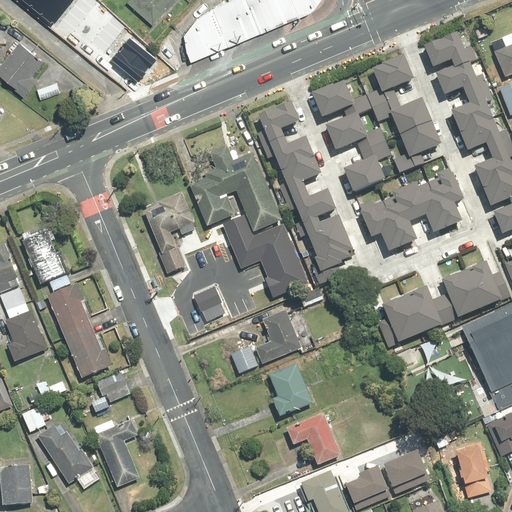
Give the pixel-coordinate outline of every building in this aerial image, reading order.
[(37,0),(31,8),(42,16),(54,0),(37,0)] [(54,0),(42,16),(52,24),(71,0),(54,0)] [(130,0),(129,2),(155,25),(177,0),(130,0)] [(193,33),(203,58),(312,15),(322,0),(321,0),(233,0),(209,11),(193,33)] [(451,58),(454,67),(470,60),(477,57),(473,46),(466,49),(459,32),(425,45),(434,65),(451,58)] [(130,38),(112,61),(139,81),(156,59),(130,38)] [(21,42),(0,69),(0,72),(27,92),(49,63),(21,42)] [(511,46),(496,53),(506,77),(511,74),(511,46)] [(367,90),(373,105),(398,94),(394,85),(414,77),(404,54),(373,67),(381,85),(367,90)] [(464,86),(467,95),(489,86),(484,73),(477,76),(470,60),(454,67),(436,74),(444,94),(464,86)] [(344,78),(312,92),(323,118),(344,109),(345,112),(369,102),(366,94),(353,99),(344,78)] [(452,109),(460,129),(493,116),(487,101),(494,98),(489,86),(467,95),(470,102),(452,109)] [(511,86),(502,90),(511,116),(511,86)] [(391,113),(400,134),(432,121),(422,97),(402,105),(398,94),(373,105),(378,118),(391,113)] [(263,144),(284,136),(281,128),(299,121),(292,102),(259,115),(265,130),(258,132),(263,144)] [(369,102),(345,112),(347,116),(326,124),(336,149),(356,141),(360,151),(385,140),(379,127),(367,132),(359,113),(372,108),(369,102)] [(487,143),(490,150),(511,141),(507,129),(499,132),(493,116),(460,129),(468,150),(487,143)] [(432,121),(400,134),(408,153),(395,158),(400,172),(424,162),(420,153),(442,145),(432,121)] [(276,155),(282,170),(314,157),(306,136),(287,144),(284,136),(263,144),(269,158),(276,155)] [(391,155),(385,140),(360,151),(364,160),(344,168),(354,191),(385,178),(377,160),(391,155)] [(475,165),(484,186),(511,174),(511,162),(510,157),(511,156),(511,141),(490,150),(493,158),(475,165)] [(282,222),(255,155),(235,162),(229,145),(215,150),(222,168),(193,179),(210,222),(238,212),(231,194),(242,189),(259,231),(282,222)] [(285,197),(307,188),(304,181),(321,174),(314,157),(282,170),(286,182),(280,184),(285,197)] [(439,178),(429,182),(447,226),(462,220),(455,202),(464,199),(453,172),(451,173),(450,168),(438,173),(439,178)] [(511,204),(511,203),(511,174),(484,186),(491,205),(509,197),(511,204)] [(417,181),(406,186),(418,218),(427,214),(434,232),(447,226),(429,182),(419,186),(417,181)] [(395,196),(383,201),(401,246),(418,239),(411,221),(418,218),(406,186),(393,191),(395,196)] [(297,206),(303,221),(317,215),(334,208),(326,190),(310,196),(307,188),(285,197),(290,209),(297,206)] [(189,264),(180,244),(173,229),(197,219),(185,191),(149,207),(167,249),(161,252),(169,273),(189,264)] [(369,200),(358,205),(371,237),(381,233),(389,251),(401,246),(383,201),(371,205),(369,200)] [(511,203),(511,204),(493,211),(502,234),(511,230),(511,203)] [(313,247),(346,233),(339,214),(320,222),(317,215),(303,221),(296,224),(301,237),(308,234),(313,247)] [(241,220),(224,226),(239,269),(257,263),(270,302),(307,289),(286,227),(248,240),(241,220)] [(54,224),(26,234),(43,282),(72,272),(54,224)] [(312,264),(320,284),(342,275),(337,264),(342,262),(341,260),(350,257),(348,251),(353,249),(346,233),(313,247),(317,256),(315,257),(317,262),(312,264)] [(0,292),(24,284),(10,242),(0,245),(0,292)] [(465,269),(480,308),(510,297),(500,271),(492,274),(486,261),(465,269)] [(448,293),(440,296),(451,322),(460,319),(459,316),(480,308),(465,269),(442,278),(448,293)] [(172,281),(175,290),(189,285),(186,276),(172,281)] [(256,278),(242,284),(246,292),(259,286),(256,278)] [(74,285),(51,295),(86,377),(110,367),(74,285)] [(218,285),(197,294),(208,322),(229,313),(218,285)] [(427,286),(404,296),(418,333),(441,324),(441,326),(451,322),(440,296),(433,299),(427,286)] [(404,296),(384,303),(389,318),(380,322),(389,347),(400,343),(399,341),(418,333),(404,296)] [(511,306),(465,327),(495,395),(511,387),(511,306)] [(10,343),(18,361),(50,348),(34,311),(11,321),(19,340),(10,343)] [(301,346),(291,312),(268,319),(273,338),(258,343),(263,358),(301,346)] [(6,327),(0,330),(0,336),(3,344),(12,341),(6,327)] [(402,342),(387,349),(391,357),(398,354),(413,348),(416,347),(412,338),(402,342)] [(253,346),(236,353),(242,369),(260,362),(253,346)] [(419,362),(413,348),(398,354),(405,369),(419,362)] [(316,401),(300,361),(273,372),(281,393),(276,396),(284,415),(316,401)] [(125,372),(101,382),(107,396),(112,394),(115,401),(134,393),(125,372)] [(0,408),(13,402),(2,377),(0,377),(0,408)] [(52,387),(56,396),(70,391),(66,381),(52,387)] [(41,391),(29,396),(32,403),(53,396),(49,383),(39,387),(41,391)] [(107,398),(93,404),(99,417),(112,411),(107,398)] [(43,407),(25,413),(31,431),(49,425),(43,407)] [(345,451),(327,412),(291,428),(297,442),(310,436),(321,462),(345,451)] [(511,415),(486,427),(500,456),(511,450),(511,415)] [(135,423),(101,437),(120,486),(143,477),(130,445),(142,440),(135,423)] [(58,425),(41,435),(71,483),(97,467),(86,448),(82,451),(70,431),(64,434),(58,425)] [(494,494),(484,440),(468,443),(469,450),(463,451),(467,470),(473,469),(478,497),(494,494)] [(396,492),(428,480),(418,453),(407,457),(405,453),(385,461),(396,492)] [(35,464),(5,465),(6,504),(36,503),(35,464)] [(350,482),(361,508),(393,496),(381,466),(360,473),(362,477),(350,482)] [(347,511),(354,509),(336,468),(305,482),(313,500),(319,497),(324,511),(347,511)] [(440,511),(437,501),(414,510),(415,511),(440,511)]
